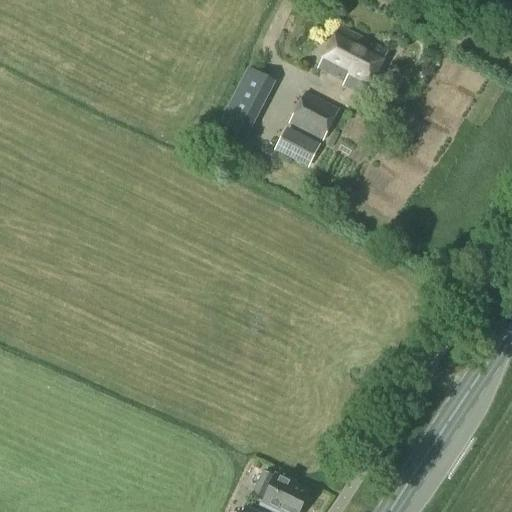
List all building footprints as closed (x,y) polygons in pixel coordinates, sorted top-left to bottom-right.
[(360,100),(383,54),(336,30),(315,71),(341,86),(340,89),(360,100)] [(243,145),(275,84),(247,69),(215,130),(243,145)] [(321,143),(338,111),(304,93),(287,125),(321,143)] [(307,170),(320,146),(286,129),(274,152),(307,170)] [(271,481),(260,475),(248,500),(259,505),(257,509),(263,511),(297,511),(306,495),(272,478),(271,481)]
